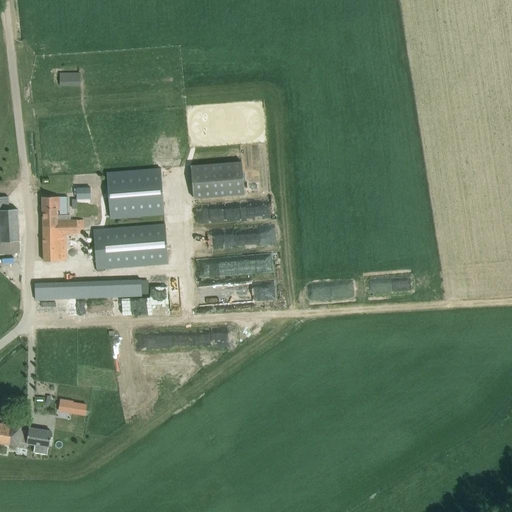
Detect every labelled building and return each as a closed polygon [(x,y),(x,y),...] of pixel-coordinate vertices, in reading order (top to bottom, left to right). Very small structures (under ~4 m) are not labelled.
[(81,85),(81,72),(60,72),(60,85),(81,85)] [(195,198),(244,194),(241,161),(192,165),(195,198)] [(164,214),(160,168),(107,172),(111,218),(164,214)] [(73,187),(74,197),(88,196),(88,186),(73,187)] [(0,252),(10,253),(20,252),(19,241),(18,209),(9,209),(8,196),(0,196),(0,252)] [(60,211),(59,196),(42,197),(42,218),(43,218),(43,229),(83,228),(83,220),(58,221),(58,211),(60,211)] [(97,269),(98,271),(104,271),(104,268),(169,264),(166,223),(94,229),(97,269)] [(83,228),(43,229),(44,261),(66,260),(66,235),(84,234),(83,228)] [(46,299),(142,296),(142,294),(149,294),(149,280),(45,283),(35,283),(36,299),(46,299)] [(85,405),(72,403),(71,412),(73,412),(83,413),(85,405)] [(0,442),(18,445),(18,447),(26,448),(27,443),(35,444),(34,452),(47,454),(49,446),(50,446),(52,432),(29,428),(29,430),(21,429),(22,427),(0,423),(0,442)]
